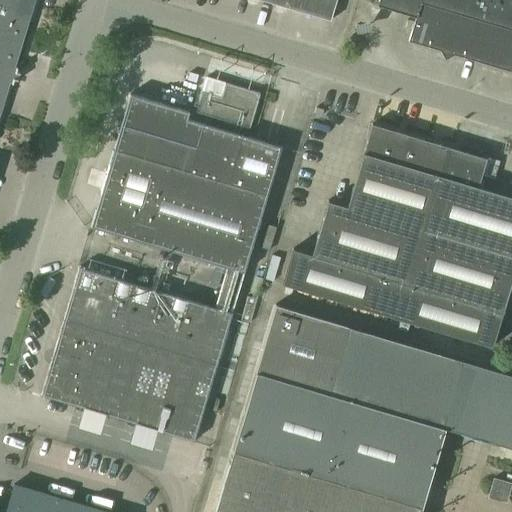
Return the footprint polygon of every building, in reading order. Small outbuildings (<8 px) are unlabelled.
[(0,0),(0,119),(10,84),(14,85),(18,69),(15,68),(28,22),(35,0),(0,0)] [(256,0),(330,22),(336,0),(256,0)] [(373,21),(366,0),(350,5),(358,26),(373,21)] [(511,0),(378,0),(376,7),(415,18),(408,42),(510,73),(511,66),(511,0)] [(195,113),(249,128),(259,94),(205,79),(195,113)] [(187,439),(191,427),(198,429),(282,147),(187,118),(188,112),(131,95),(91,227),(227,268),(215,308),(79,268),(41,396),(187,439)] [(281,285),(491,348),(502,315),(511,280),(511,198),(478,188),(486,159),(448,148),(372,125),(347,207),(327,201),(310,255),(292,250),(281,285)] [(471,153),(478,155),(480,147),(474,145),(466,143),(465,142),(462,150),(464,150),(471,153)] [(213,271),(209,286),(217,289),(222,274),(213,271)] [(511,374),(276,305),(256,372),(441,427),(445,428),(511,448),(511,374)] [(256,372),(233,450),(422,507),(445,428),(441,427),(256,372)] [(187,439),(195,441),(198,429),(191,427),(187,439)] [(233,450),(215,511),(217,511),(420,511),(422,507),(233,450)] [(489,498),(506,503),(511,485),(494,480),(489,498)] [(103,511),(15,486),(6,511),(103,511)]
